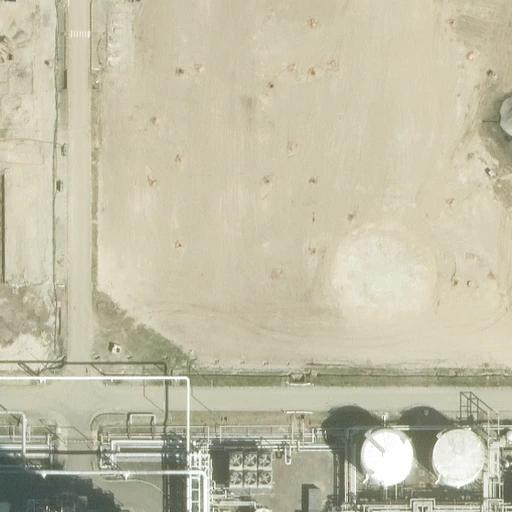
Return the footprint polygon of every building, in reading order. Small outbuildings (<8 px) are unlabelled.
[(359,0),(414,19),(420,0),(359,0)] [(24,22),(24,40),(46,40),(46,22),(24,22)] [(258,37),(258,26),(237,26),(237,37),(258,37)] [(437,108),(425,58),(377,55),(331,66),(328,115),(341,171),(385,174),(435,163),(439,102),(438,94),(437,108)] [(270,150),(272,83),(210,81),(208,149),(270,150)] [(511,153),(511,85),(499,85),(496,153),(511,153)] [(149,149),(145,123),(123,127),(127,153),(149,149)] [(263,183),(219,181),(217,236),(260,238),(263,183)] [(124,183),(125,210),(147,210),(146,183),(124,183)] [(511,183),(500,184),(499,250),(511,250),(511,183)] [(336,230),(332,283),(344,322),(390,325),(432,312),(435,268),(421,220),(377,217),(336,230)] [(125,285),(162,273),(148,234),(112,246),(125,285)] [(286,340),(265,266),(195,285),(216,360),(286,340)] [(497,352),(511,352),(511,285),(499,285),(497,352)] [(415,462),(415,457),(413,451),(411,447),(408,443),(403,439),(399,437),(390,435),(387,435),(380,436),(375,439),(371,441),(367,445),(365,450),(362,456),(362,461),(362,466),(363,470),(366,476),(368,479),(372,483),(377,486),(383,488),(387,488),(392,488),(397,487),(402,485),(407,481),(410,477),(413,473),(415,468),(415,462)] [(484,464),(484,463),(484,458),(482,453),(480,448),(476,444),(472,441),(467,438),(462,437),(456,437),(451,438),(446,440),(438,445),(435,448),(433,454),(431,459),(431,464),(432,469),(433,475),(437,480),(440,484),(445,487),(449,489),(455,490),(460,490),(469,488),(475,484),(478,481),(482,474),(484,469),(484,464)] [(319,511),(319,495),(307,495),(306,511),(319,511)]
